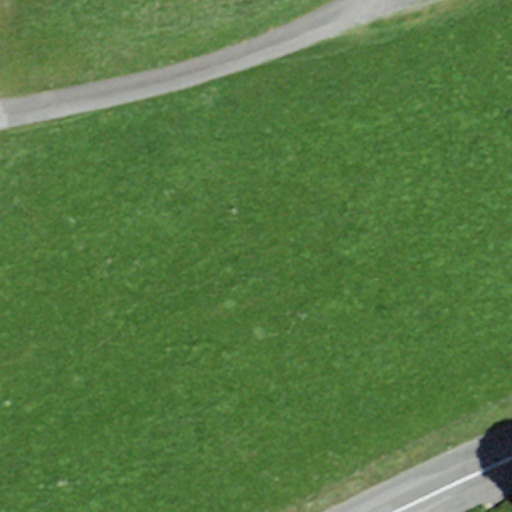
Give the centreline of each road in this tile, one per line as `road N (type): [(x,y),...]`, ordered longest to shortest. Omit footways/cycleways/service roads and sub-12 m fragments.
road 1 (unclassified): [(0,114),(170,78),(384,0)]
road 2 (secondary): [(399,511),(511,458)]
